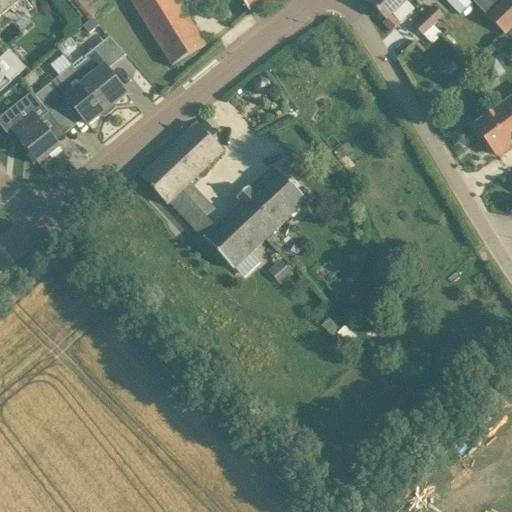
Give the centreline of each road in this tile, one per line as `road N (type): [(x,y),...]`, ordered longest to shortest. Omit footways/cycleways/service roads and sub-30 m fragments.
road 1 (tertiary): [(35,229),(315,0)]
road 2 (unclassified): [(511,272),(345,0)]
